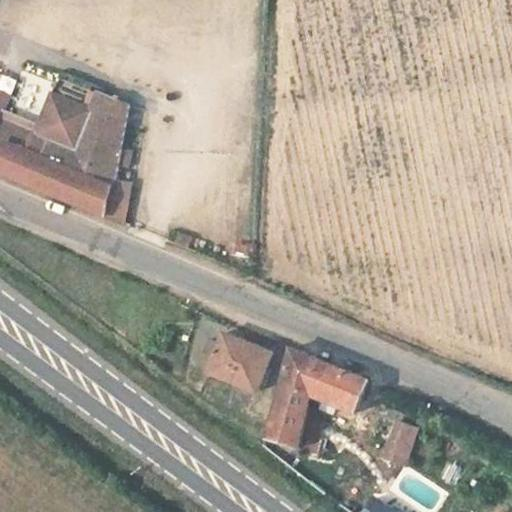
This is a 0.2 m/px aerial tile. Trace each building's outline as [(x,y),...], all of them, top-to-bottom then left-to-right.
[(38,135),(0,119),(0,174),(106,219),(109,202),(113,182),(116,170),(119,152),(126,120),(127,112),(98,100),(93,112),(55,97),(38,135)] [(119,152),(116,170),(130,173),(134,154),(119,152)] [(113,182),(109,202),(129,207),(133,186),(113,182)] [(275,362),(228,343),(212,379),(260,398),(275,362)] [(358,417),(368,391),(297,359),(276,444),(299,452),(315,402),(358,417)] [(421,438),(401,430),(389,464),(409,473),(421,438)] [(394,511),(402,491),(382,485),(372,511),(394,511)]
